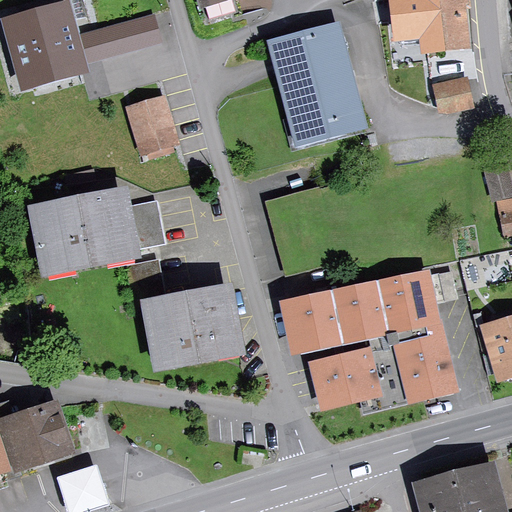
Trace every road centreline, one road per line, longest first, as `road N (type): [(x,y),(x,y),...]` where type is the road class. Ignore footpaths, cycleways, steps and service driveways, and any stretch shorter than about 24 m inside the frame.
road 1 (residential): [(182,0),(291,418)]
road 2 (residential): [(291,418),(0,380)]
road 3 (residential): [(482,0),(492,94),(511,142)]
road 4 (primary): [(378,458),(511,420)]
